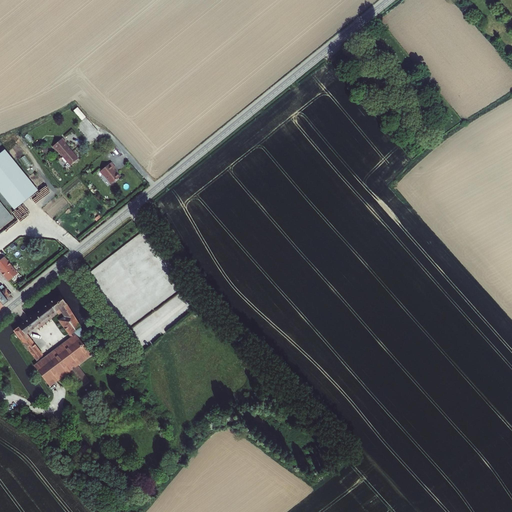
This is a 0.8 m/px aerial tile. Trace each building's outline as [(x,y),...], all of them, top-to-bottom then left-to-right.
[(74,110),(82,120),(85,116),(78,107),(74,110)] [(66,142),(63,138),(53,147),(56,150),(57,149),(70,165),(78,159),(64,143),(66,142)] [(35,187),(2,147),(0,148),(0,191),(12,206),(35,187)] [(112,161),(101,170),(104,174),(105,174),(112,183),(121,176),(115,168),(117,167),(112,161)] [(0,226),(13,215),(0,199),(0,226)] [(3,256),(2,257),(0,258),(0,270),(7,280),(16,273),(3,256)] [(0,285),(0,306),(14,294),(4,283),(0,285)] [(29,320),(15,330),(16,331),(38,360),(44,355),(27,334),(35,328),(62,308),(68,317),(62,320),(75,337),(35,365),(50,385),(71,371),(78,365),(93,355),(81,338),(83,336),(84,334),(84,331),(82,328),(83,327),(66,301),(62,295),(29,320)] [(78,365),(71,371),(82,388),(90,382),(78,365)]
